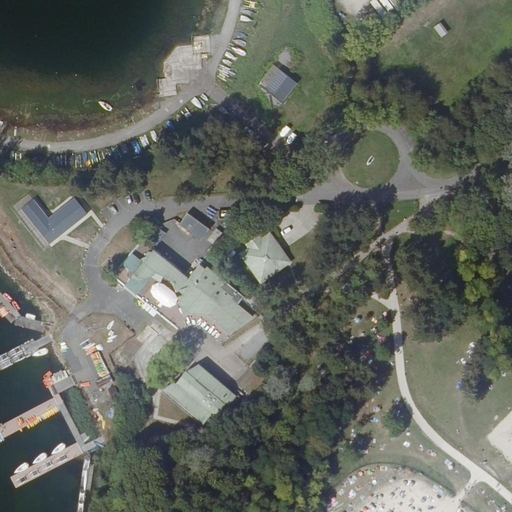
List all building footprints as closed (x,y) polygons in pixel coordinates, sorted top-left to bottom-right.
[(177,48),(183,64),(193,61),(187,45),(177,48)] [(165,77),(158,78),(160,94),(175,93),(173,82),(188,81),(186,63),(163,66),(165,77)] [(122,158),(132,151),(126,144),(117,150),(122,158)] [(90,214),(74,197),(52,216),(31,190),(11,206),(45,251),(63,236),(90,214)] [(199,236),(206,226),(189,214),(182,224),(199,236)] [(211,230),(206,226),(199,236),(204,240),(211,230)] [(157,244),(165,233),(157,227),(149,238),(157,244)] [(274,245),(275,242),(273,237),(269,237),(263,241),(262,240),(259,239),(251,244),(250,248),(251,250),(245,253),(244,257),(260,280),(265,281),(288,264),(289,261),(279,245),(276,248),(274,245)] [(223,287),(205,272),(200,268),(191,279),(175,266),(173,269),(143,245),(115,279),(173,326),(183,314),(184,316),(186,315),(192,315),(201,316),(206,317),(211,320),(230,336),(253,319),(238,306),(242,302),(235,295),(231,299),(220,290),(223,287)] [(207,269),(205,272),(223,287),(220,290),(231,299),(235,295),(242,302),(244,299),(207,269)] [(100,377),(108,373),(99,351),(90,354),(100,377)] [(229,404),(237,395),(199,364),(188,371),(190,373),(187,376),(182,378),(177,382),(176,384),(174,383),(163,389),(204,423),(212,412),(217,416),(226,404),(227,402),(229,404)] [(87,382),(81,386),(88,398),(95,394),(87,382)]
